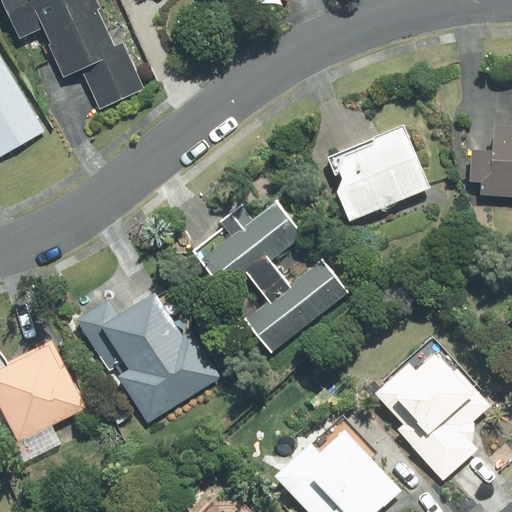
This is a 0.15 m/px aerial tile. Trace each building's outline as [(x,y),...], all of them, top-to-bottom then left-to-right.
[(89,0),(0,0),(0,6),(14,37),(39,26),(61,74),(79,66),(98,108),(142,88),(120,40),(111,45),(89,0)] [(0,157),(43,132),(0,59),(0,157)] [(409,126),(330,158),(336,175),(345,172),(348,180),(341,193),(353,222),(434,189),(409,126)] [(511,130),(501,129),(499,154),(476,153),(473,183),(484,184),(483,196),(511,197),(511,130)] [(303,233),(278,201),(255,219),(243,205),(223,221),(226,225),(195,249),(228,292),(251,274),(270,299),(245,319),(269,350),(347,290),(322,259),(290,284),(270,258),(303,233)] [(188,335),(164,294),(123,318),(113,299),(79,319),(118,384),(124,379),(150,422),(224,378),(195,331),(188,335)] [(0,392),(23,442),(92,409),(73,368),(70,370),(56,340),(10,363),(14,370),(0,376),(0,392)] [(403,430),(446,480),(483,449),(476,441),(479,421),(497,406),(456,359),(451,364),(443,355),(425,371),(419,363),(382,394),(409,424),(403,430)] [(404,490),(353,431),(327,453),(318,444),(281,477),(311,511),(385,511),(398,500),(396,497),(404,490)] [(298,450),(300,434),(287,433),(285,449),(298,450)]
